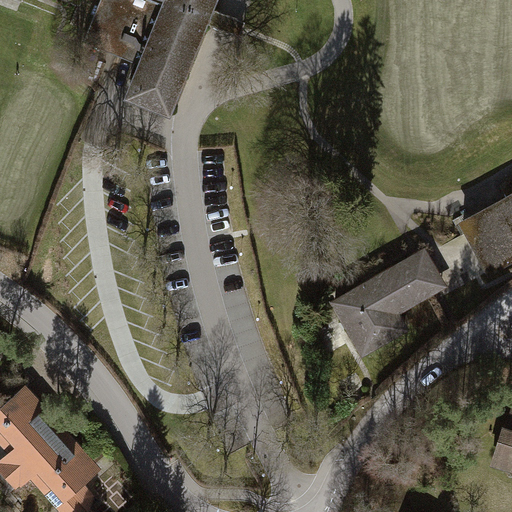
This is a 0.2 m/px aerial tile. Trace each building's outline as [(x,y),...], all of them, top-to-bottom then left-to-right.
[(101,0),(86,39),(139,60),(126,93),(170,111),(214,0),(101,0)] [(511,196),(463,223),(489,271),(511,258),(511,196)] [(413,258),(335,302),(363,351),(405,328),(395,311),(431,291),(413,258)] [(332,322),(315,332),(328,353),(345,343),(332,322)] [(61,511),(100,479),(25,391),(0,412),(0,445),(56,511),(61,511)] [(511,412),(497,462),(511,468),(511,412)]
